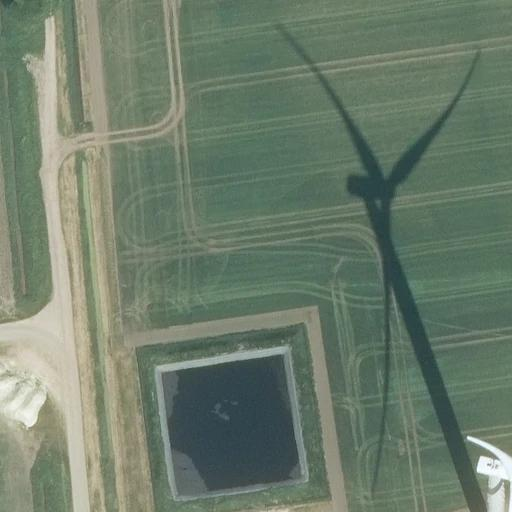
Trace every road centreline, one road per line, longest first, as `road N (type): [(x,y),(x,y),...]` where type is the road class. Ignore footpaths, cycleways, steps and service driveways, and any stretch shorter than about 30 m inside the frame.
road 1 (unclassified): [(80,511),(60,323)]
road 2 (unclassified): [(60,323),(41,136)]
road 3 (track): [(41,136),(51,121),(43,0)]
